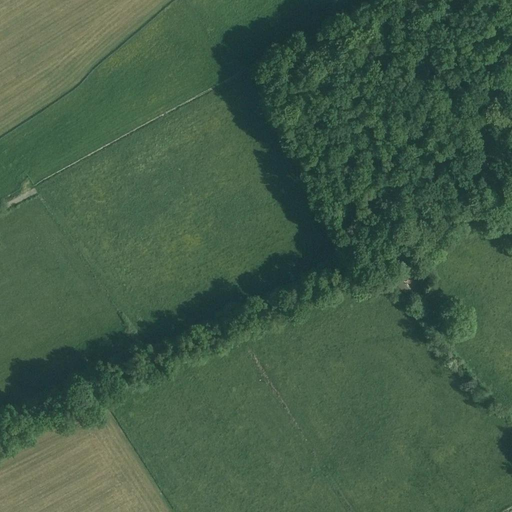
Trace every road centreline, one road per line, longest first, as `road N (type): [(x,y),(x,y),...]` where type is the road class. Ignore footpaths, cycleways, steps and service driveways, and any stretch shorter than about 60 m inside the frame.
road 1 (track): [(0,428),(415,235)]
road 2 (track): [(28,194),(27,184),(69,153),(274,47)]
